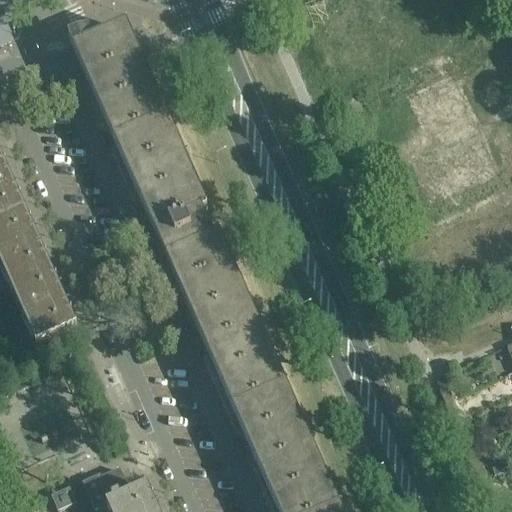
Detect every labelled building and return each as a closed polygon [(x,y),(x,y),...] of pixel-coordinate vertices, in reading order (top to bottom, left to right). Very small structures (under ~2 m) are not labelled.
[(389,0),(357,0),(310,21),(343,96),(418,63),(389,0)] [(333,511),(308,455),(227,271),(218,251),(122,35),(80,54),(185,289),(283,511),(333,511)] [(511,166),(509,160),(435,194),(468,268),(511,248),(511,166)] [(0,231),(27,219),(1,162),(0,162),(0,231)] [(53,277),(27,219),(0,231),(0,268),(12,295),(53,277)] [(78,335),(53,277),(12,295),(37,353),(78,335)] [(453,402),(448,390),(440,393),(446,405),(453,402)] [(458,413),(453,402),(446,405),(451,417),(458,413)] [(468,435),(462,423),(455,426),(460,438),(468,435)] [(473,446),(468,435),(460,438),(465,450),(473,446)] [(482,468),(477,456),(470,459),(475,471),(482,468)] [(487,479),(482,468),(475,471),(480,482),(487,479)] [(108,511),(132,501),(120,474),(102,482),(101,479),(83,487),(93,511),(108,511)] [(497,501),(492,489),(484,492),(489,504),(497,501)] [(69,511),(77,508),(70,493),(52,501),(57,511),(69,511)] [(156,511),(149,494),(132,501),(108,511),(156,511)] [(501,511),(497,501),(489,504),(493,511),(501,511)]
